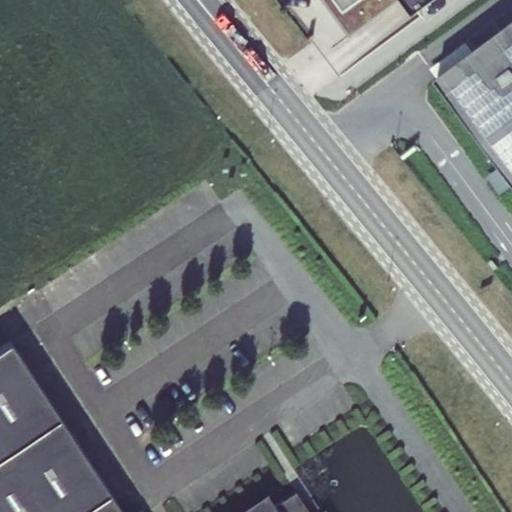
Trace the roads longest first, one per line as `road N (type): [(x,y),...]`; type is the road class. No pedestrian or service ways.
road 1 (secondary): [(198,0),(511,382)]
road 2 (unknown): [(505,0),(413,70),(404,98),(419,138),(511,256)]
road 3 (unknown): [(113,407),(296,287)]
